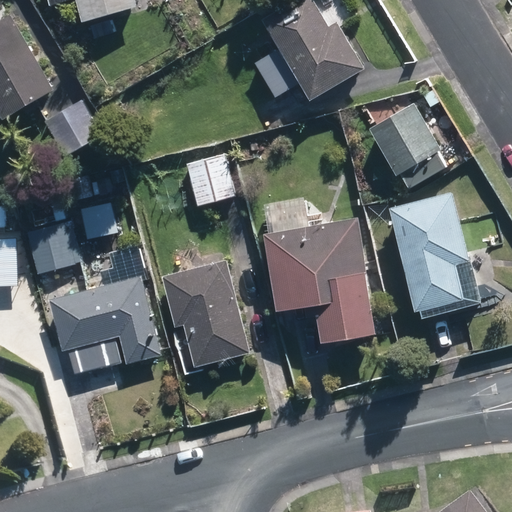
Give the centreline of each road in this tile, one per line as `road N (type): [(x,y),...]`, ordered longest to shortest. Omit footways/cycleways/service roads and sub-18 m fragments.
road 1 (residential): [(216,473),(511,406)]
road 2 (residential): [(62,511),(216,473)]
